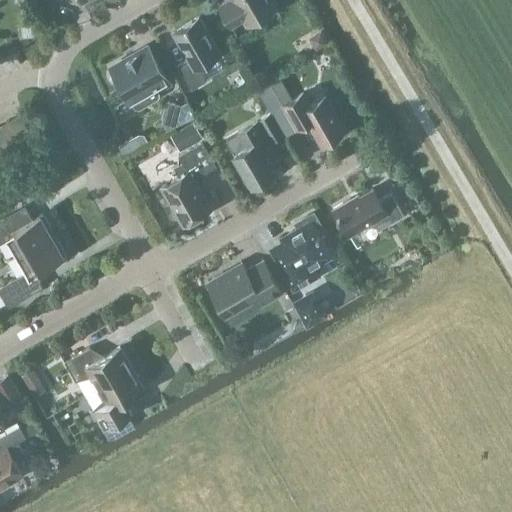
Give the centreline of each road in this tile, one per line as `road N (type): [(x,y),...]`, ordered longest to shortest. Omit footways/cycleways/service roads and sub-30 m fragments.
road 1 (residential): [(152,275),(371,148)]
road 2 (residential): [(152,275),(45,82)]
road 3 (residential): [(0,354),(152,275)]
road 4 (residential): [(45,82),(76,42),(148,0)]
